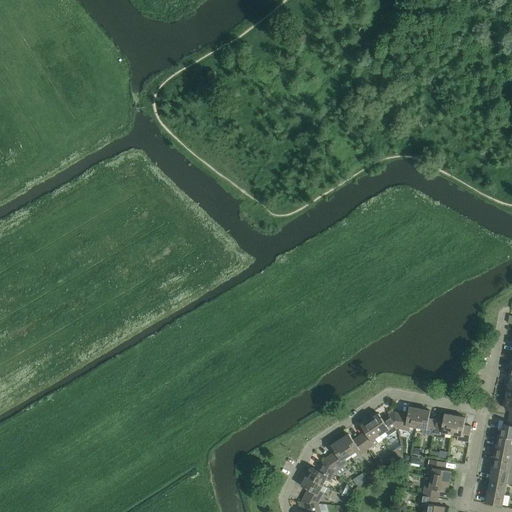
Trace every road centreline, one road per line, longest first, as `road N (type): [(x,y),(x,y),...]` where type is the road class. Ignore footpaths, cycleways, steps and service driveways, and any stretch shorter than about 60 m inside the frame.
road 1 (residential): [(287,511),(282,498),(310,444),(385,397),(483,411)]
road 2 (residential): [(497,511),(466,502),(483,411)]
